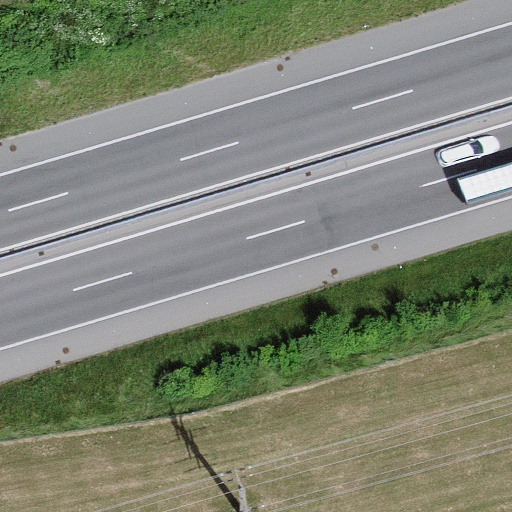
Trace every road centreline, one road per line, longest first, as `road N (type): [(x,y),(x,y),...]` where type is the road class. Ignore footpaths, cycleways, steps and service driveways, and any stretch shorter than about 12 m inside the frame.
road 1 (motorway): [(511,58),(0,211)]
road 2 (motorway): [(0,311),(511,159)]
